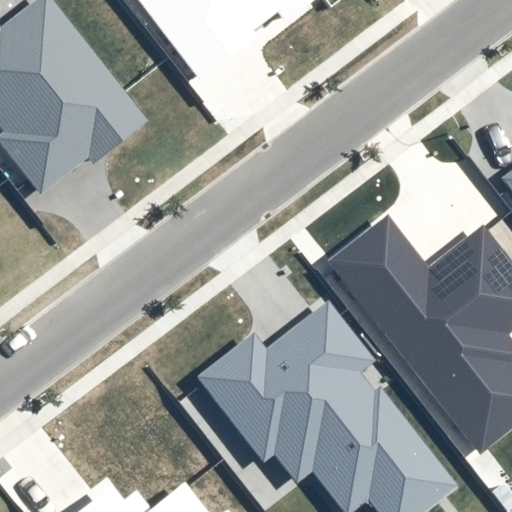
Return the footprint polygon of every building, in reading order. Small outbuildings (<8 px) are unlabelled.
[(0,137),(0,147),(40,198),(86,162),(90,168),(147,122),(49,0),(36,0),(0,29),(0,131),(3,135),(0,137)] [(133,0),(198,83),(256,38),(251,32),(276,14),(284,24),(314,0),(133,0)] [(511,171),(499,181),(511,197),(511,171)] [(511,333),(511,265),(481,227),(426,270),(386,218),(327,264),(479,457),(511,431),(511,342),(508,337),(511,333)] [(378,389),(372,393),(359,375),(373,364),(326,303),(263,352),(250,336),(195,380),(262,465),(272,457),(294,486),(310,474),(339,511),(353,511),(367,501),(375,511),(426,511),(456,489),(378,389)] [(80,511),(202,511),(182,486),(147,511),(144,511),(132,496),(120,505),(109,491),(80,511)]
